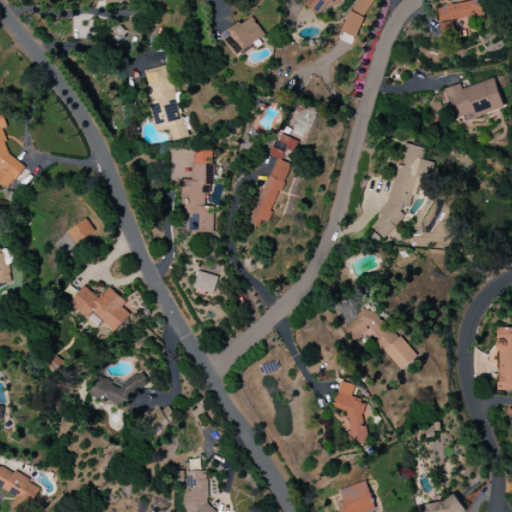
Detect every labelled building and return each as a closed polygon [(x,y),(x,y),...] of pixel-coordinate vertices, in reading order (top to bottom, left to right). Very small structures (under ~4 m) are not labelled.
[(339,0),(335,6),(332,5),(323,17),(319,14),(318,16),(302,4),(305,0),(339,0)] [(342,30),(349,10),(351,11),(358,0),(373,0),(362,17),(364,18),(355,37),(342,30)] [(475,0),(437,7),(443,39),(473,34),(471,19),(486,17),(482,0),(475,0)] [(265,35),(259,40),(262,44),(257,48),(254,44),(234,57),(221,39),(222,37),(220,35),(239,22),(241,25),(252,17),(265,35)] [(143,70),(156,132),(169,129),(172,141),(185,138),(168,65),(143,70)] [(443,89),(454,120),(464,117),(465,121),(504,107),(494,77),(462,89),(460,83),(443,89)] [(251,224),(259,227),(262,221),(270,223),(298,141),(278,134),(270,156),(274,157),(251,224)] [(434,163),(424,160),(427,149),(403,143),(387,201),(379,211),(376,221),(370,228),(385,239),(408,210),(411,201),(416,194),(419,185),(424,177),(429,179),(434,163)] [(212,150),(192,149),(192,180),(183,180),(182,213),(189,213),(189,233),(213,233),(213,206),(204,206),(204,193),(212,193),(212,150)] [(66,232),(76,245),(95,231),(85,218),(66,232)] [(0,262),(0,284),(11,284),(10,250),(0,249),(0,262)] [(193,289),(214,294),(218,276),(198,272),(193,289)] [(109,287),(99,299),(84,286),(69,304),(97,327),(102,321),(115,332),(130,314),(122,307),(126,302),(109,287)] [(399,371),(414,360),(372,306),(343,328),(353,341),(367,331),(399,371)] [(511,327),(499,327),(497,389),(511,389),(511,327)] [(89,396),(127,413),(143,376),(130,371),(122,389),(97,378),(89,396)] [(333,408),(353,414),(345,439),(362,444),(371,413),(363,411),(366,401),(351,396),(354,386),(341,382),(333,408)] [(143,418),(150,434),(176,423),(169,406),(143,418)] [(0,477),(0,488),(16,496),(10,507),(20,511),(26,511),(39,485),(4,468),(0,477)] [(340,490),(343,502),(338,503),(340,511),(364,511),(375,508),(366,481),(340,490)] [(414,507),(414,511),(465,511),(456,494),(440,502),(414,507)]
